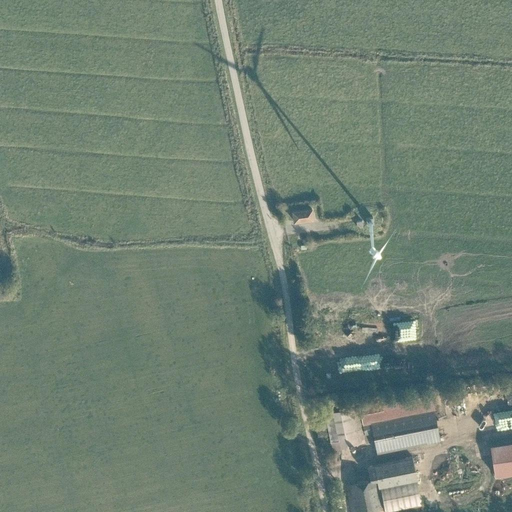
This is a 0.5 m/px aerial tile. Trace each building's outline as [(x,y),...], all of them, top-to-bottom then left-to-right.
[(308,208),(290,209),(290,224),(308,221),(308,208)] [(358,404),(325,410),(332,447),(365,441),(358,404)] [(442,438),(436,406),(372,418),(378,451),(442,438)] [(511,437),(493,440),(498,473),(511,470),(511,437)] [(417,473),(413,453),(374,462),(377,475),(378,481),(417,473)] [(422,500),(417,473),(378,481),(384,507),(422,500)] [(377,475),(344,485),(349,511),(386,511),(384,507),(378,481),(377,475)]
